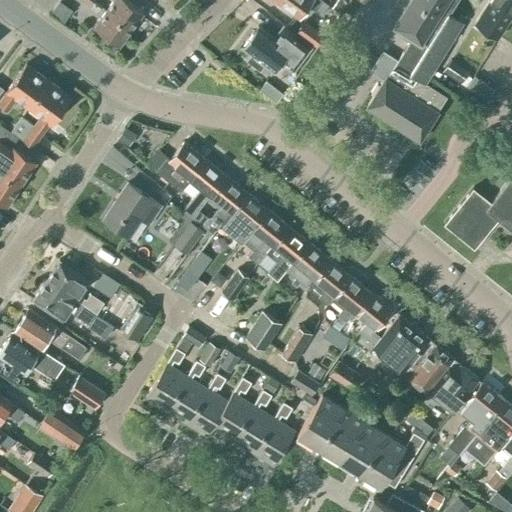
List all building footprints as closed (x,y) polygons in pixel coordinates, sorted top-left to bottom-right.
[(112,0),(106,9),(131,27),(143,10),(128,0),(112,0)] [(276,0),(300,17),(308,6),(321,15),(329,4),(323,0),(276,0)] [(409,0),(393,26),(401,31),(398,35),(408,41),(396,60),(383,52),(377,62),(379,73),(384,77),(366,105),(419,139),(438,110),(437,109),(446,95),(424,81),(462,21),(448,12),(455,0),(409,0)] [(511,12),(511,0),(488,0),(474,22),(497,36),(511,12)] [(131,27),(106,9),(94,25),(119,43),(131,27)] [(321,33),(305,21),(297,32),(314,44),(321,33)] [(263,63),(273,70),(281,59),(293,68),(310,46),(290,31),(280,43),(258,25),(242,46),(252,54),(248,59),(260,68),(263,63)] [(450,58),(443,69),(462,81),(469,70),(450,58)] [(27,106),(48,79),(26,63),(6,90),(7,91),(0,99),(0,103),(7,108),(15,97),(27,106)] [(495,86),(476,72),(467,85),(486,99),(495,86)] [(21,115),(10,130),(17,136),(18,135),(32,145),(49,122),(50,122),(70,95),(48,79),(27,106),(40,115),(33,124),(21,115)] [(283,93),(266,80),(258,90),(276,103),(283,93)] [(0,167),(21,182),(36,161),(12,145),(17,136),(10,131),(0,123),(0,167)] [(170,141),(159,132),(150,145),(161,153),(170,141)] [(189,177),(205,157),(184,140),(169,159),(166,156),(155,170),(179,190),(189,177)] [(205,157),(189,177),(202,187),(195,197),(193,195),(182,209),(190,216),(201,203),(202,204),(206,199),(210,194),(226,174),(205,157)] [(0,198),(7,204),(21,182),(0,167),(0,198)] [(246,191),(226,174),(210,194),(206,199),(218,208),(211,216),(210,215),(203,224),(212,232),(220,222),(221,222),(229,212),(246,191)] [(444,222),(474,247),(498,217),(511,228),(511,176),(491,201),(473,187),(444,222)] [(103,218),(128,235),(140,217),(148,222),(160,204),(127,182),(103,218)] [(267,207),(246,191),(229,212),(241,222),(239,226),(234,231),(242,238),(243,236),(251,227),(267,207)] [(267,207),(251,227),(243,236),(255,246),(248,255),(257,262),(265,250),(271,243),(272,243),(288,224),(267,207)] [(203,229),(189,219),(172,243),(186,253),(203,229)] [(288,224),(272,243),(271,243),(265,250),(277,259),(267,271),(277,279),(286,268),(286,269),(308,241),(288,224)] [(218,241),(210,235),(193,258),(201,264),(218,241)] [(308,241),(286,269),(296,276),(292,281),(296,285),(300,280),(307,285),(309,282),(329,258),(308,241)] [(329,258),(309,282),(321,292),(317,297),(326,305),(331,299),(331,298),(350,274),(329,258)] [(59,259),(46,279),(96,312),(103,301),(90,292),(86,298),(78,293),(88,278),(59,259)] [(88,280),(116,300),(127,285),(100,265),(88,280)] [(248,276),(237,268),(220,291),(231,300),(248,276)] [(184,270),(174,283),(184,290),(193,277),(184,270)] [(371,291),(350,274),(331,298),(331,299),(342,307),(337,313),(339,315),(332,324),(338,329),(345,320),(346,320),(354,310),(355,310),(371,291)] [(95,313),(96,312),(46,279),(32,299),(61,318),(71,302),(76,305),(72,312),(88,323),(87,325),(105,337),(113,325),(95,313)] [(371,291),(355,310),(367,320),(354,337),(369,349),(373,345),(380,336),(373,330),(376,328),(392,308),(371,291)] [(152,314),(134,303),(119,327),(138,338),(152,314)] [(27,307),(13,329),(38,346),(40,346),(47,336),(78,357),(85,345),(27,307)] [(282,321),(262,308),(244,336),(264,348),(282,321)] [(398,313),(380,336),(373,345),(396,363),(403,354),(404,355),(405,352),(411,357),(428,337),(398,313)] [(206,335),(188,324),(181,335),(199,346),(206,335)] [(312,333),(299,324),(282,351),(295,360),(312,333)] [(63,362),(40,346),(38,346),(36,349),(10,332),(0,347),(0,356),(23,372),(30,362),(53,377),(63,362)] [(428,337),(411,357),(414,359),(412,362),(411,361),(402,372),(407,376),(407,377),(425,392),(428,387),(429,388),(453,357),(428,337)] [(221,347),(208,340),(197,358),(210,365),(221,347)] [(166,408),(186,372),(171,363),(174,359),(178,362),(185,351),(176,346),(145,395),(166,408)] [(239,356),(229,350),(220,364),(230,370),(239,356)] [(478,377),(453,357),(429,388),(435,393),(440,387),(459,402),(478,377)] [(186,421),(207,385),(191,375),(193,371),(198,374),(204,363),(195,358),(186,372),(166,408),(186,421)] [(363,376),(338,359),(329,374),(353,390),(363,376)] [(319,381),(298,367),(290,380),(311,393),(319,381)] [(207,434),(228,398),(212,388),(214,384),(219,387),(225,376),(216,371),(207,385),(186,421),(207,434)] [(105,391),(78,373),(67,390),(94,408),(105,391)] [(212,425),(233,438),(254,402),(238,392),(240,388),(245,391),(251,380),(242,375),(228,398),(212,425)] [(474,432),(502,397),(482,380),(460,408),(471,417),(465,425),(464,423),(447,444),(458,454),(474,433),(474,432)] [(253,451),(275,415),(259,405),(261,401),(265,404),(272,393),(263,388),(254,402),(233,438),(253,451)] [(23,409),(0,393),(0,416),(4,410),(17,418),(23,409)] [(322,393),(297,433),(380,484),(384,479),(394,485),(424,437),(413,431),(405,444),(322,393)] [(511,404),(502,397),(474,432),(474,433),(489,444),(481,453),(487,458),(500,442),(511,427),(511,404)] [(279,418),(282,414),(286,417),(293,406),(284,401),(275,415),(253,451),(274,463),(295,428),(279,418)] [(84,428),(49,405),(37,424),(72,447),(84,428)] [(511,427),(500,442),(511,451),(511,452),(498,470),(495,468),(485,481),(495,490),(511,468),(511,427)] [(0,440),(8,447),(14,438),(0,428),(0,440)] [(60,467),(34,450),(27,462),(53,478),(60,467)] [(13,511),(29,511),(42,493),(24,482),(7,507),(13,511)] [(423,499),(436,505),(442,494),(429,488),(423,499)] [(495,490),(488,499),(502,507),(507,500),(495,490)] [(364,511),(426,511),(427,511),(391,492),(385,503),(373,496),(364,511)]
